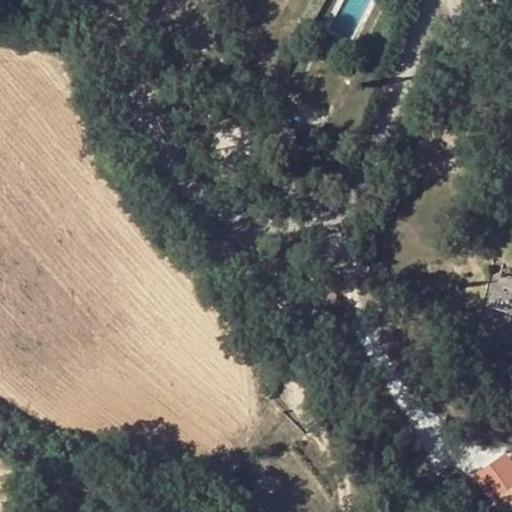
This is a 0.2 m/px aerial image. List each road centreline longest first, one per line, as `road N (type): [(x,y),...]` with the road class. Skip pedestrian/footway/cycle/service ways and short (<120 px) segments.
road 1 (residential): [(431,0),(360,198),(295,214),(213,207),(159,147),(112,0)]
road 2 (unknown): [(295,214),(371,350),(448,453)]
